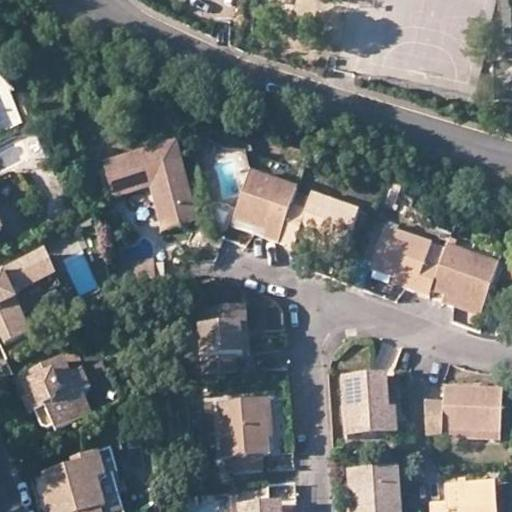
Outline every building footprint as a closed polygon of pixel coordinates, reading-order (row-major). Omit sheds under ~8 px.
[(511,63),(499,64),(500,102),(511,101),(511,63)] [(178,144),(102,163),(111,199),(151,190),(161,233),(198,224),(178,144)] [(279,246),(294,205),(298,193),(250,175),(233,223),(265,234),(263,240),(279,246)] [(318,247),(344,256),(358,215),(311,197),(307,210),(294,205),(279,246),(293,251),(298,239),(318,247)] [(417,288),(414,295),(428,300),(430,293),(438,271),(426,265),(432,248),(385,230),(369,271),(392,280),(417,288)] [(342,262),(344,256),(318,247),(316,253),(342,262)] [(443,298),(483,312),(499,267),(447,248),(438,271),(430,293),(443,298)] [(0,330),(9,349),(34,337),(19,305),(22,296),(58,279),(47,256),(4,276),(5,279),(0,281),(0,330)] [(156,262),(114,263),(115,279),(156,278),(156,262)] [(390,287),(414,295),(417,288),(392,280),(390,287)] [(480,320),(483,312),(443,298),(441,305),(480,320)] [(281,306),(254,306),(254,329),(281,330),(281,306)] [(203,330),(197,330),(200,376),(238,374),(237,359),(242,359),(239,327),(248,327),(246,309),(202,312),(203,330)] [(500,336),(511,334),(511,323),(500,325),(500,336)] [(251,358),(248,327),(239,327),(242,359),(251,358)] [(72,421),(85,398),(92,394),(83,374),(73,378),(65,362),(22,381),(28,398),(38,402),(42,414),(36,417),(43,432),(48,433),(55,430),(57,436),(76,428),(72,421)] [(391,439),(389,413),(388,381),(343,384),(346,442),(391,439)] [(427,439),(443,440),(443,435),(499,439),(502,393),(444,390),(443,406),(425,405),(427,439)] [(32,417),(36,417),(42,414),(38,402),(28,398),(24,400),(32,417)] [(94,420),(85,398),(72,421),(76,428),(94,420)] [(269,441),(264,402),(218,405),(221,459),(231,459),(232,475),(266,472),(264,457),(270,456),(269,441)] [(272,402),(264,402),(269,441),(275,441),(272,402)] [(398,413),(389,413),(391,439),(399,439),(398,413)] [(499,443),(499,439),(443,435),(443,440),(499,443)] [(107,511),(103,495),(120,491),(116,477),(119,476),(113,452),(72,463),(72,468),(44,475),(49,494),(53,511),(107,511)] [(399,511),(397,470),(349,473),(350,489),(356,489),(356,511),(399,511)] [(496,511),(495,486),(445,489),(446,507),(431,508),(430,511),(496,511)] [(125,511),(120,491),(103,495),(107,511),(125,511)] [(48,511),(53,511),(49,494),(44,495),(48,511)]
